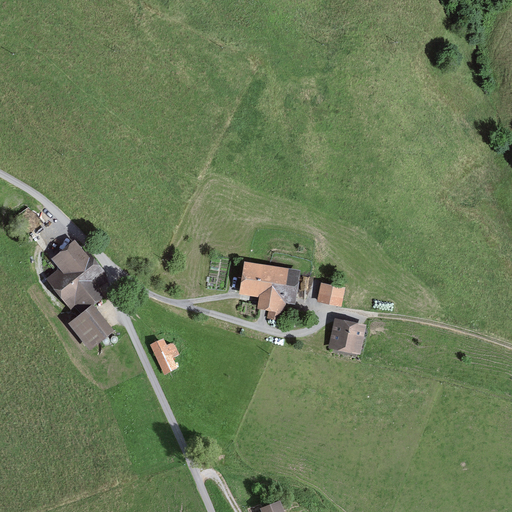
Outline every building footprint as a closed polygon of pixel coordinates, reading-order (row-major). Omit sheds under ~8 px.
[(73,244),(51,263),(60,273),(47,284),(70,311),(76,306),(83,314),(69,326),(89,350),(116,327),(95,302),(102,296),(97,291),(106,283),(73,244)] [(296,273),(248,266),(244,289),(262,292),(260,307),(282,310),(284,296),(292,297),(296,273)] [(342,287),(323,283),(320,299),(338,303),(342,287)] [(338,322),(334,344),(357,349),(361,326),(338,322)] [(162,341),(152,345),(165,373),(175,369),(162,341)]
